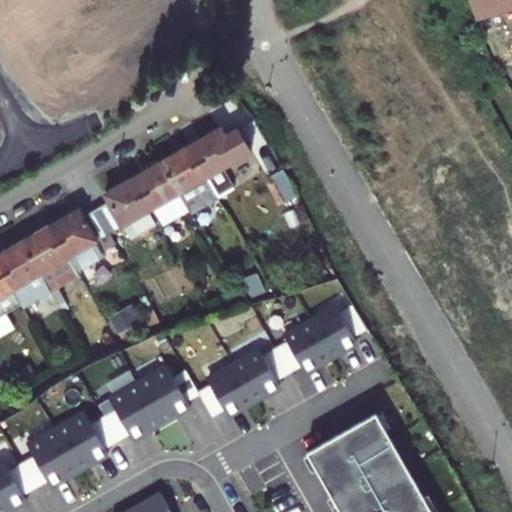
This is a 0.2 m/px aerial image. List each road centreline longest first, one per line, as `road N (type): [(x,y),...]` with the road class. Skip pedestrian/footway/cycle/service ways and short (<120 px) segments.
road 1 (residential): [(201,477),(382,373)]
road 2 (residential): [(44,175),(178,97)]
road 3 (residential): [(201,477),(163,469),(86,511)]
